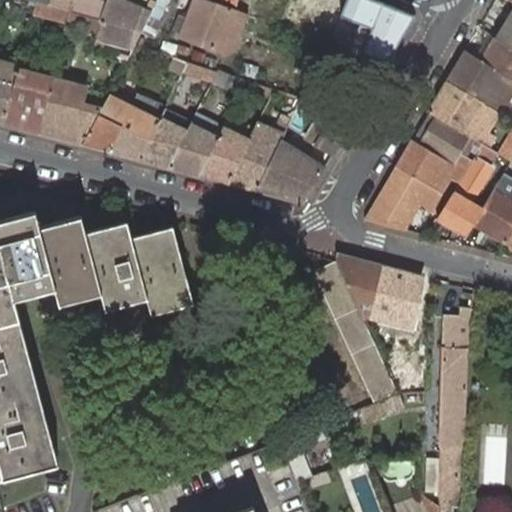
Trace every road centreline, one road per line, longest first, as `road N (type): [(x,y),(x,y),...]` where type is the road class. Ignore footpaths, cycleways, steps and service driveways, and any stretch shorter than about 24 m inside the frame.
road 1 (residential): [(0,149),(290,224),(334,211)]
road 2 (residential): [(334,211),(453,12)]
road 3 (residential): [(511,281),(373,244),(334,211)]
